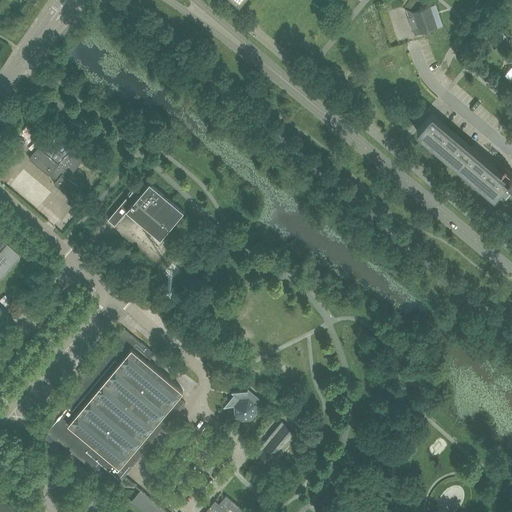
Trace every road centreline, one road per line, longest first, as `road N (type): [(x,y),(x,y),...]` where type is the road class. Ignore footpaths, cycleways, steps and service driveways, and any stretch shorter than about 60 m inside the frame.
road 1 (primary): [(511,272),(241,45)]
road 2 (unclassified): [(206,383),(0,193)]
road 3 (residential): [(414,41),(443,95),(511,144)]
